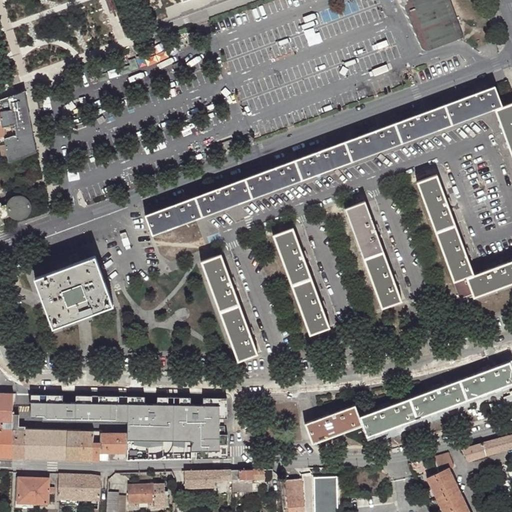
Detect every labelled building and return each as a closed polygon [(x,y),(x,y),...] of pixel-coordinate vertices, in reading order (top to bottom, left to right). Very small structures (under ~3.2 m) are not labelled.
[(459,37),(447,0),(403,0),(422,43),(423,45),(426,47),(430,47),(459,37)] [(446,104),(453,123),(494,108),(502,105),(495,86),(467,96),(446,104)] [(9,161),(32,153),(30,143),(35,141),(26,93),(25,90),(0,99),(0,113),(4,136),(6,147),(9,160),(9,161)] [(511,101),(502,105),(494,108),(511,156),(511,101)] [(397,121),(404,140),(453,123),(446,104),(421,113),(397,121)] [(349,139),(355,158),(404,140),(397,121),(372,131),(349,139)] [(300,157),(307,176),(355,158),(349,139),(325,148),(300,157)] [(251,175),(258,194),(307,176),(300,157),(278,165),(251,175)] [(437,174),(418,182),(437,232),(456,225),(446,200),(437,174)] [(202,192),(209,211),(258,194),(251,175),(227,183),(202,192)] [(153,210),(160,229),(209,211),(202,192),(176,202),(153,210)] [(0,228),(5,226),(2,218),(11,215),(12,215),(14,216),(17,218),(19,218),(22,217),(23,217),(25,216),(27,215),(28,214),(30,211),(31,209),(32,206),(32,204),(31,202),(30,201),(30,199),(28,198),(27,197),(26,196),(23,195),(21,194),(18,194),(15,195),(13,196),(11,197),(10,199),(9,202),(8,203),(0,205),(0,228)] [(365,201),(345,208),(364,259),(383,252),(374,227),(365,201)] [(456,225),(437,232),(456,283),(467,279),(475,276),(465,249),(456,225)] [(292,228),(273,235),(292,286),(311,279),(302,253),(292,228)] [(383,252),(364,259),(383,310),(402,303),(393,278),(383,252)] [(220,255),(201,262),(220,313),(239,306),(230,280),(220,255)] [(64,268),(52,272),(35,278),(53,327),(113,305),(95,257),(79,263),(64,268)] [(467,279),(473,299),(511,284),(511,263),(495,269),(475,276),(467,279)] [(311,279),(292,286),(311,337),(330,330),(321,304),(311,279)] [(239,306),(220,313),(239,364),(258,356),(248,330),(239,306)] [(511,382),(511,366),(510,360),(488,369),(464,377),(472,397),(511,382)] [(437,387),(415,396),(422,416),(472,397),(464,377),(437,387)] [(14,394),(0,393),(0,457),(12,458),(14,414),(14,394)] [(63,394),(31,393),(31,420),(110,422),(111,396),(76,395),(76,403),(63,403),(63,394)] [(145,397),(111,396),(110,422),(111,434),(128,435),(128,460),(176,459),(176,397),(158,397),(158,406),(145,405),(145,397)] [(390,405),(360,416),(362,424),(368,436),(422,416),(415,396),(390,405)] [(190,397),(176,397),(176,459),(229,459),(227,398),(202,398),(202,405),(191,405),(190,397)] [(330,414),(306,423),(313,442),(362,424),(360,416),(355,404),(330,414)] [(20,415),(14,414),(12,458),(67,459),(101,461),(102,434),(102,432),(31,430),(31,427),(19,426),(20,415)] [(111,434),(102,434),(101,461),(128,460),(128,435),(111,434)] [(511,448),(511,434),(497,439),(500,452),(508,449),(511,448)] [(497,439),(481,443),(484,456),(500,452),(497,439)] [(481,443),(461,449),(468,461),(484,456),(481,443)] [(433,457),(438,473),(449,468),(453,466),(449,453),(433,457)] [(438,473),(427,478),(432,489),(453,478),(449,468),(438,473)] [(215,481),(232,480),(232,470),(185,471),(186,487),(216,487),(215,481)] [(232,480),(233,491),(261,491),(260,480),(265,480),(265,470),(232,470),(232,480)] [(80,500),(81,475),(59,474),(59,500),(80,500)] [(81,475),(80,500),(100,501),(101,477),(93,475),(81,475)] [(19,503),(34,503),(48,504),(49,494),(54,494),(54,488),(49,488),(49,479),(20,478),(19,503)] [(285,480),(288,507),(303,505),(300,478),(285,480)] [(314,505),(338,504),(337,478),(313,479),(314,505)] [(453,478),(432,489),(437,499),(458,488),(453,478)] [(155,508),(166,508),(165,484),(128,485),(129,503),(155,502),(155,508)] [(458,488),(437,499),(441,508),(462,497),(458,488)] [(108,492),(106,511),(118,511),(119,492),(108,492)] [(462,497),(441,508),(442,511),(457,511),(467,508),(462,497)]
